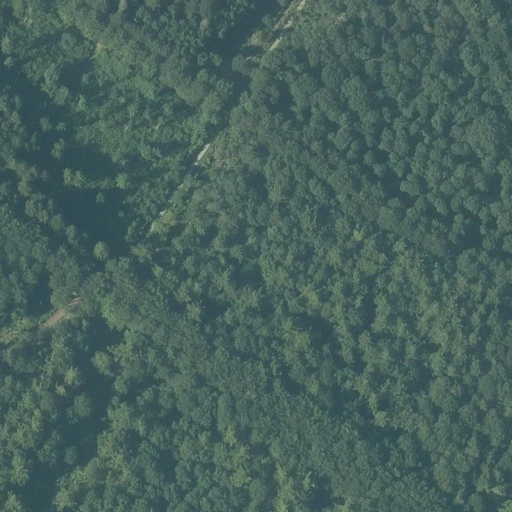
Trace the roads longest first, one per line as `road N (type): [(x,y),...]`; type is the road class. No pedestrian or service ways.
road 1 (track): [(0,212),(108,34)]
road 2 (track): [(0,354),(84,292),(108,297)]
